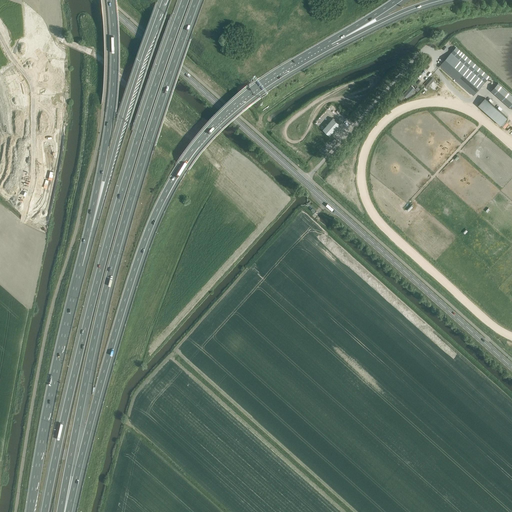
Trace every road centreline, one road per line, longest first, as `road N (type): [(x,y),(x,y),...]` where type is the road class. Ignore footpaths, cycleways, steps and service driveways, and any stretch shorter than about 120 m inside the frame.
road 1 (motorway): [(65,511),(136,264),(169,186),(228,111),(330,42)]
road 2 (secondary): [(511,368),(101,0)]
road 3 (motorway): [(185,0),(106,248),(44,511)]
road 4 (motorway): [(62,511),(115,250),(196,0)]
road 5 (motorway): [(165,0),(81,267)]
road 6 (motorway): [(110,0),(110,109),(81,267)]
road 7 (motorway): [(81,267),(29,511)]
road 8 (track): [(232,162),(58,37)]
